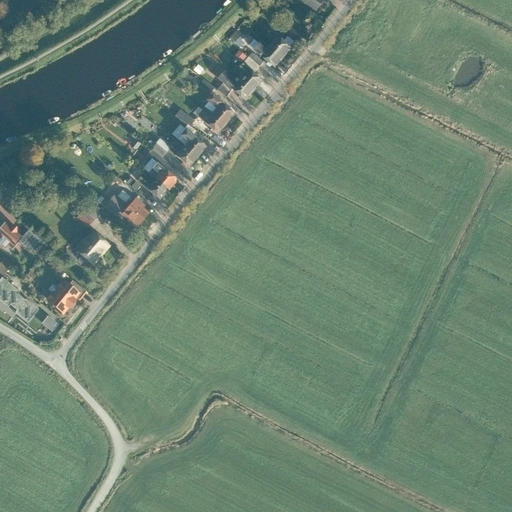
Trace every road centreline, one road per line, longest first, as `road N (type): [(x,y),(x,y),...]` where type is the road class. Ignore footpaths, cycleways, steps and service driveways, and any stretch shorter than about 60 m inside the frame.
road 1 (unclassified): [(56,363),(353,0)]
road 2 (residential): [(56,363),(118,439),(115,472),(93,511)]
